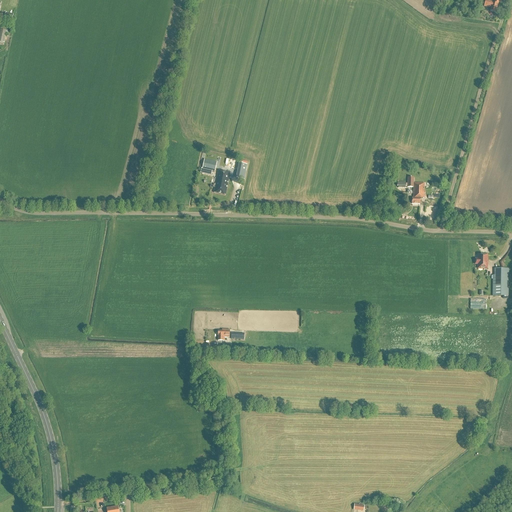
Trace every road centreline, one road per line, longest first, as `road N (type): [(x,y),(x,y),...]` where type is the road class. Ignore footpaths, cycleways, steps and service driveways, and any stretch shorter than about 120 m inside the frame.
road 1 (unclassified): [(511,232),(340,218),(36,213),(0,200)]
road 2 (track): [(56,502),(209,482),(221,472),(215,411),(222,392),(196,355)]
road 3 (track): [(439,231),(507,0)]
road 4 (primary): [(56,511),(45,415),(0,321)]
